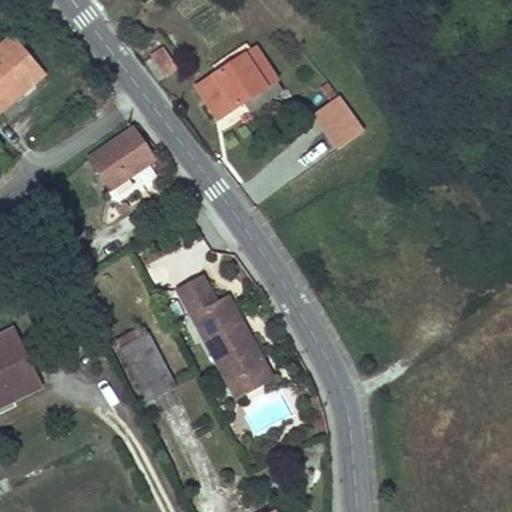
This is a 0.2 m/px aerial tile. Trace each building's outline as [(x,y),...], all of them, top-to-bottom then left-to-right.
[(203,83),(258,50),(252,40),(198,73),(203,83)] [(10,41),(0,49),(0,112),(41,78),(10,41)] [(177,70),(164,47),(152,55),(164,77),(177,70)] [(250,112),(284,92),(258,50),(203,83),(197,86),(217,119),(245,102),(250,112)] [(313,115),(338,150),(362,131),(337,98),(313,115)] [(132,132),(90,160),(111,191),(152,163),(132,132)] [(77,257),(65,263),(69,273),(73,271),(77,278),(85,274),(77,257)] [(191,319),(216,306),(202,280),(177,293),(191,319)] [(191,319),(230,390),(266,370),(228,299),(216,306),(191,319)] [(139,328),(115,340),(147,400),(170,387),(139,328)] [(9,332),(0,336),(0,353),(17,345),(9,332)] [(0,407),(12,402),(6,389),(32,376),(17,345),(0,353),(0,407)] [(266,370),(230,390),(236,402),(273,382),(266,370)]
